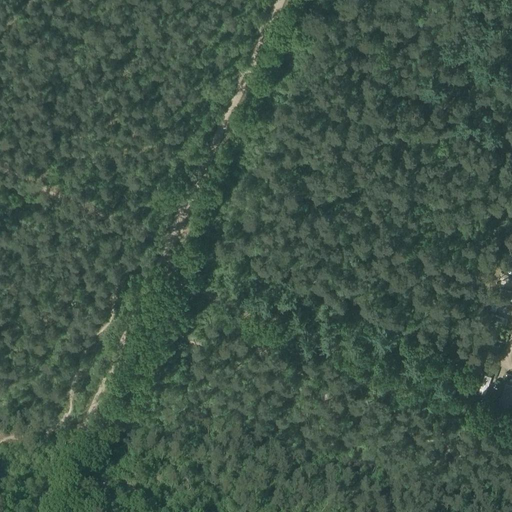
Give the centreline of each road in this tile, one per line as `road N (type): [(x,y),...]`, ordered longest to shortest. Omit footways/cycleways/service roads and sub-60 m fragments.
road 1 (track): [(167,245),(278,0)]
road 2 (track): [(53,498),(154,273)]
